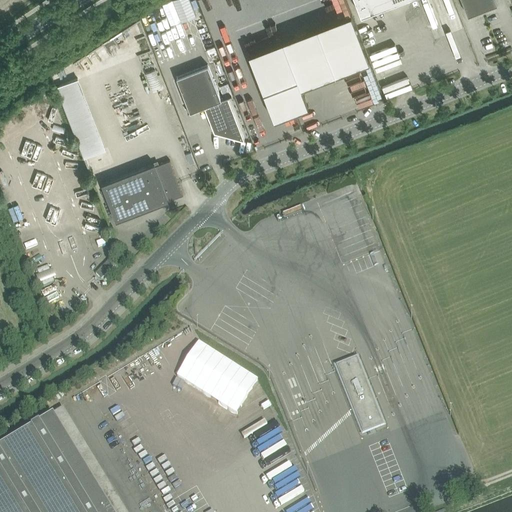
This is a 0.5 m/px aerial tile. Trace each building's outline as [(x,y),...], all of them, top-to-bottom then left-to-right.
[(355,0),(361,14),(397,0),(355,0)] [(462,0),(468,15),(497,3),(495,0),(462,0)] [(351,13),(249,53),(275,119),(309,106),(301,87),(370,61),(351,13)] [(399,43),(372,51),(385,96),(412,89),(399,43)] [(214,132),(245,140),(228,97),(232,95),(232,94),(221,98),(208,64),(177,76),(190,111),(188,111),(188,112),(204,106),(214,132)] [(146,72),(154,93),(164,89),(156,68),(146,72)] [(105,150),(81,77),(58,84),(83,157),(105,150)] [(191,152),(186,154),(190,164),(195,162),(191,152)] [(117,222),(184,194),(170,160),(155,166),(154,163),(102,183),(117,222)] [(108,261),(96,274),(102,280),(114,267),(108,261)] [(42,282),(44,287),(55,283),(53,278),(56,277),(53,269),(50,270),(49,266),(37,270),(39,275),(36,276),(39,284),(42,282)] [(343,367),(338,369),(363,433),(384,425),(358,361),(353,363),(343,367)] [(0,511),(112,511),(53,415),(0,447),(0,511)]
